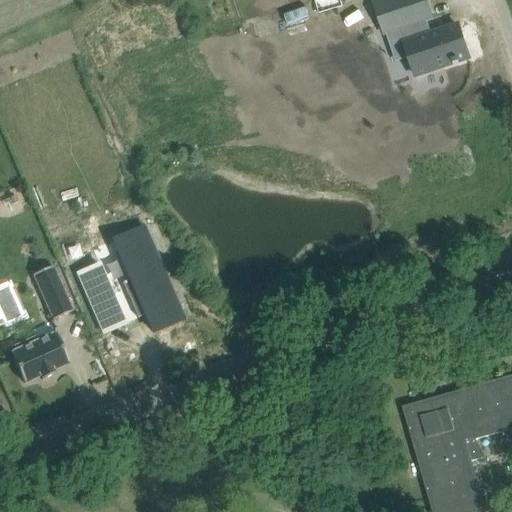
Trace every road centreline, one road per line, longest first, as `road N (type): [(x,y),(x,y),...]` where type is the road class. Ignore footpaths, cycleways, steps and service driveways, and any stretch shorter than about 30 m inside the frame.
road 1 (unclassified): [(0,467),(511,266)]
road 2 (residential): [(164,511),(245,498),(299,511)]
